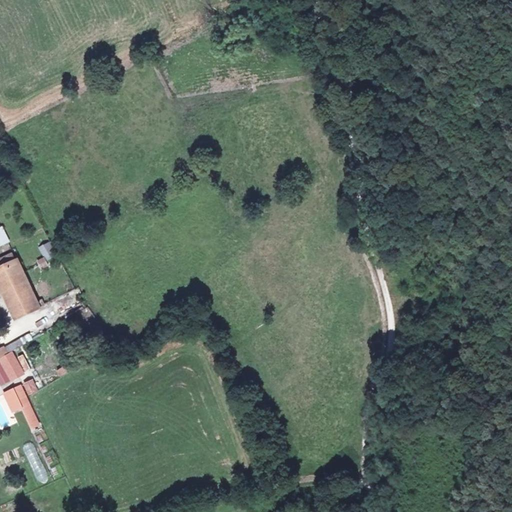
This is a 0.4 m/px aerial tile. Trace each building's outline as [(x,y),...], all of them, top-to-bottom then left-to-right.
[(0,246),(10,242),(2,225),(0,226),(0,246)] [(43,257),(37,260),(39,265),(58,258),(52,240),(38,245),(43,257)] [(0,255),(0,262),(1,266),(18,257),(14,249),(0,255)] [(18,257),(1,266),(0,266),(0,278),(17,315),(40,304),(18,257)] [(27,380),(21,383),(25,392),(32,389),(27,380)] [(15,383),(9,386),(17,403),(27,423),(34,420),(15,383)] [(17,403),(9,386),(0,390),(0,391),(8,408),(17,403)] [(39,481),(48,477),(31,441),(22,445),(39,481)]
